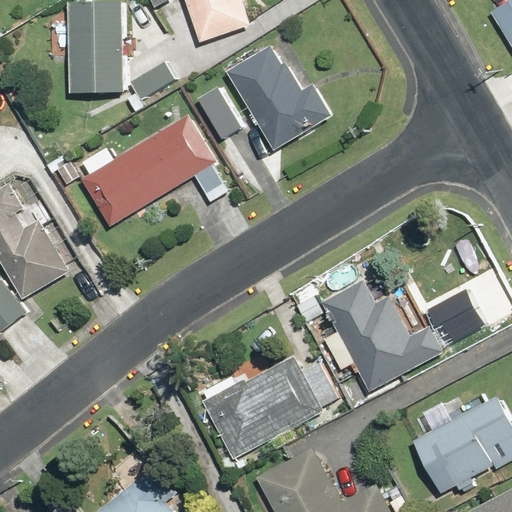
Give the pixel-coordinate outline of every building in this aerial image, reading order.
[(156,0),(161,9),(178,0),(156,0)] [(193,0),(208,46),(260,28),(250,0),(193,0)] [(511,0),(496,11),(511,34),(511,0)] [(133,2),(77,2),(77,96),(133,96),(133,2)] [(282,42),(235,71),(281,150),(342,114),(324,84),(311,91),(282,42)] [(226,86),(204,99),(229,141),(251,127),(226,86)] [(235,191),(220,166),(226,162),(198,116),(124,160),(117,147),(90,163),(98,176),(89,181),(117,228),(201,177),(217,203),(235,191)] [(0,262),(7,259),(32,300),(81,271),(49,218),(42,223),(18,183),(0,193),(0,262)] [(364,362),(378,391),(452,354),(449,349),(474,336),(464,316),(432,332),(408,283),(397,289),(388,271),(332,299),(349,332),(332,341),(347,371),(364,362)] [(8,280),(0,285),(0,337),(2,340),(35,315),(8,280)] [(242,374),(210,392),(214,400),(209,403),(242,460),(332,411),(330,407),(347,398),(327,362),(309,372),(299,354),(246,382),(242,374)] [(511,406),(507,396),(423,442),(450,492),(461,486),(465,493),(482,484),(480,482),(511,464),(511,406)] [(321,449),(266,477),(283,511),(415,511),(403,488),(388,496),(383,486),(349,504),(321,449)] [(106,511),(198,511),(202,509),(167,465),(106,511)] [(49,501),(57,511),(81,511),(63,489),(49,501)] [(511,511),(511,494),(479,511),(511,511)]
